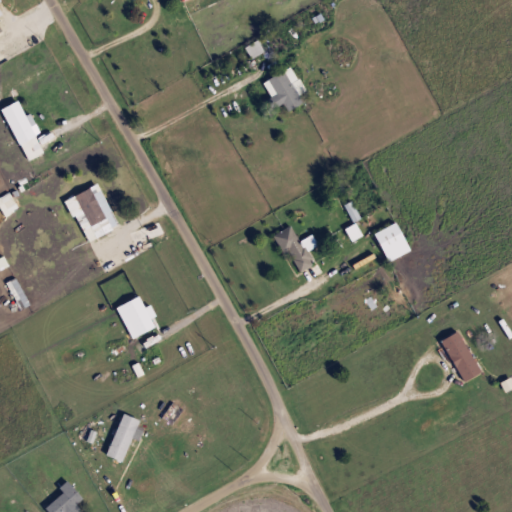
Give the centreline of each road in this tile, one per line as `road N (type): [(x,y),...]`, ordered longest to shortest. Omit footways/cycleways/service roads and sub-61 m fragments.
road 1 (residential): [(299,448),(49,0)]
road 2 (residential): [(187,511),(299,448)]
